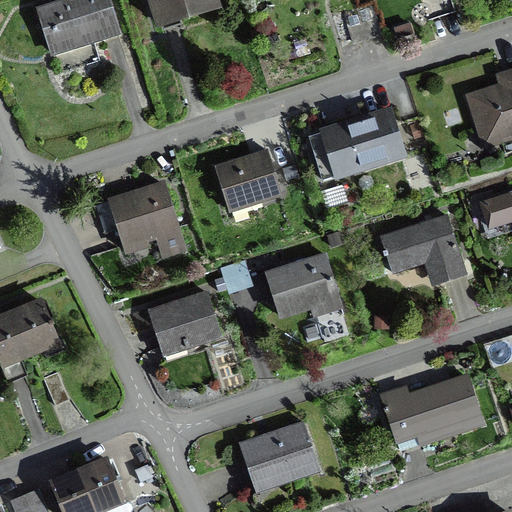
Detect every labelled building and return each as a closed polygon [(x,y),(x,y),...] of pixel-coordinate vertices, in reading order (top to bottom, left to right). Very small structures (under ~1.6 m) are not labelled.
[(54,0),(30,9),(46,56),(114,33),(102,0),(54,0)] [(213,0),(141,0),(149,26),(215,7),(213,0)] [(499,83),(464,95),(482,146),(511,135),(511,69),(497,75),(499,83)] [(383,113),(322,133),(335,173),(396,154),(383,113)] [(261,152),(211,168),(225,209),(274,193),(261,152)] [(159,182),(103,199),(118,248),(151,238),(156,255),(179,248),(159,182)] [(511,191),(477,203),(485,229),(511,219),(511,191)] [(442,217),(376,237),(386,271),(421,260),(428,283),(460,274),(442,217)] [(321,255),(259,274),(271,314),(304,304),(308,316),(337,307),(321,255)] [(203,295),(144,312),(156,353),(215,335),(203,295)] [(1,320),(0,320),(0,364),(1,368),(29,357),(57,346),(41,304),(26,310),(13,315),(1,320)] [(401,387),(376,395),(391,440),(412,433),(416,444),(478,424),(462,375),(403,395),(401,387)] [(57,376),(44,381),(52,405),(66,401),(57,376)] [(297,422),(234,444),(251,493),(314,471),(297,422)] [(69,475),(49,483),(60,511),(104,511),(124,504),(105,459),(90,466),(77,471),(69,475)] [(13,511),(44,511),(36,491),(31,493),(23,497),(19,499),(9,503),(13,511)]
